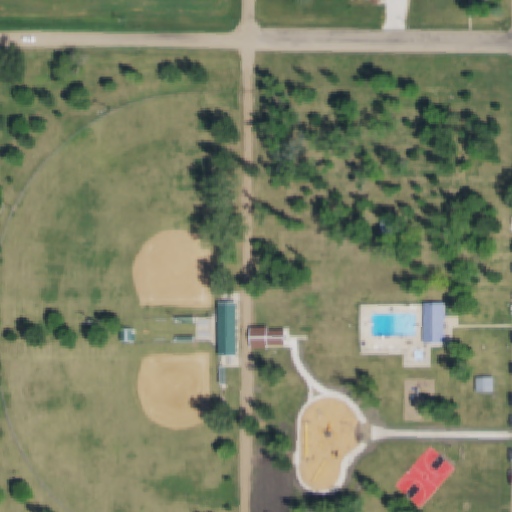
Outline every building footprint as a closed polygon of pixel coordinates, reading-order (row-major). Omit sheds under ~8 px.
[(430,303),(450,303),(451,343),(430,343),(430,305),(430,303)] [(199,318),(212,318),(212,342),(198,342),(199,318)] [(273,329),(297,330),(297,345),(273,344),(273,329)] [(132,343),(132,332),(120,333),(121,344),(132,343)] [(480,371),(498,372),(498,391),(480,390),(480,371)]
